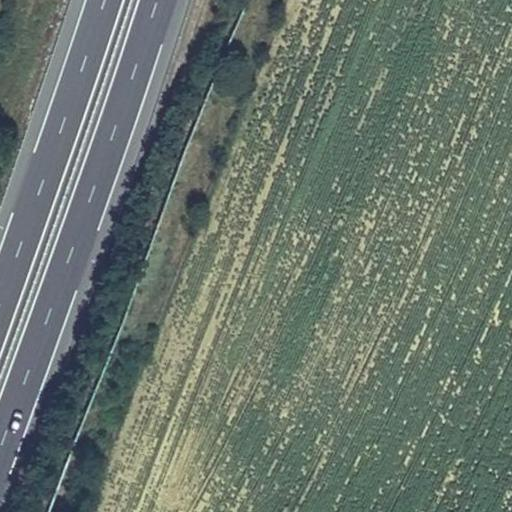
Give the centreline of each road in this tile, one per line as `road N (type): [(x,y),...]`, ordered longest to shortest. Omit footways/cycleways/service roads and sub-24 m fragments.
road 1 (motorway): [(0,445),(156,0)]
road 2 (motorway): [(103,0),(0,300)]
